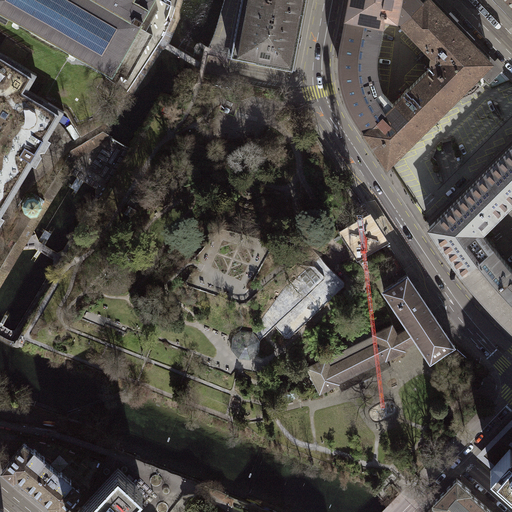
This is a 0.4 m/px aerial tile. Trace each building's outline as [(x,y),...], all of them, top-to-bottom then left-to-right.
[(0,0),(0,10),(112,74),(114,71),(127,79),(152,35),(143,30),(145,26),(146,25),(145,25),(141,22),(153,0),(0,0)] [(241,0),(231,55),(293,67),(305,0),(241,0)] [(383,13),(396,15),(402,22),(425,0),(351,0),(348,14),(381,20),(383,13)] [(432,0),(425,0),(402,22),(402,23),(433,54),(432,57),(431,60),(432,62),(432,65),(393,103),(366,130),(376,145),(387,162),(491,60),(482,51),(432,0)] [(511,0),(502,0),(503,1),(511,10),(511,0)] [(374,57),(381,20),(348,14),(343,42),(341,53),(341,65),(343,79),(345,90),(349,102),(354,110),(360,120),(366,130),(393,103),(389,99),(380,89),(378,82),(375,73),(375,66),(374,57)] [(0,224),(5,216),(2,214),(33,163),(36,165),(42,154),(41,154),(40,151),(44,150),(45,150),(51,139),(48,137),(58,121),(64,111),(28,89),(37,74),(0,51),(0,224)] [(44,199),(35,215),(19,242),(16,241),(11,251),(0,268),(0,283),(12,264),(40,217),(65,176),(76,157),(110,135),(106,133),(103,131),(71,151),(49,189),(50,189),(44,199)] [(511,144),(483,173),(511,201),(511,200),(511,144)] [(459,267),(463,272),(494,247),(490,242),(482,232),(487,228),(486,227),(511,201),(483,173),(429,226),(445,249),(459,267)] [(49,189),(46,187),(40,197),(44,199),(50,189),(49,189)] [(35,215),(44,199),(40,197),(33,192),(27,195),(25,198),(23,202),(24,209),(26,210),(35,215)] [(129,206),(125,212),(129,215),(133,209),(129,206)] [(35,215),(26,210),(9,237),(16,241),(19,242),(35,215)] [(511,268),(510,267),(494,247),(463,272),(474,286),(487,301),(502,316),(511,325),(511,268)] [(284,291),(265,316),(275,326),(275,327),(286,339),(290,339),(345,287),(345,283),(320,257),(284,291)] [(454,344),(407,273),(384,289),(409,327),(417,340),(431,360),(454,344)] [(275,326),(265,316),(253,332),(261,340),(275,327),(275,326)] [(397,334),(392,324),(375,333),(372,328),(325,351),(324,354),(326,357),(308,366),(320,390),(337,382),(342,391),(391,366),(387,358),(404,349),(404,348),(411,344),(417,340),(409,327),(403,330),(397,334)] [(260,352),(261,340),(253,332),(252,331),(241,330),(232,337),(231,349),(238,358),(250,359),(260,352)] [(288,392),(274,396),(276,404),(301,398),(299,389),(288,392)] [(492,468),(494,465),(482,454),(511,423),(511,418),(476,455),(492,468)] [(511,488),(511,423),(482,454),(494,465),(492,468),(491,469),(511,488)] [(33,450),(24,442),(2,469),(4,470),(3,471),(12,478),(12,477),(14,479),(13,479),(13,481),(50,511),(60,511),(80,489),(71,481),(72,480),(61,471),(60,472),(44,459),(45,458),(34,449),(33,450)] [(144,488),(118,465),(77,511),(124,511),(122,511),(121,511),(121,510),(124,510),(144,488)] [(492,511),(470,492),(471,490),(457,477),(434,501),(434,503),(443,511),(492,511)]
